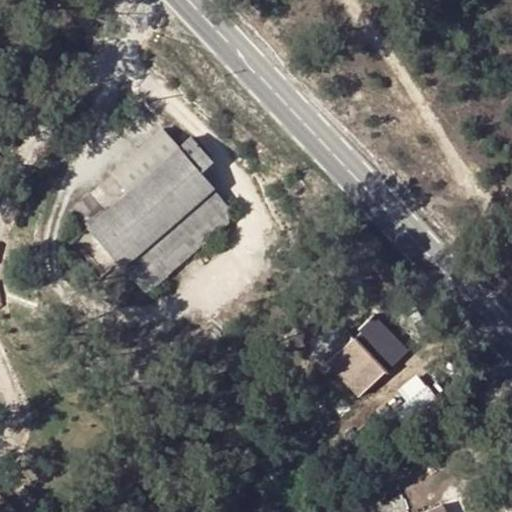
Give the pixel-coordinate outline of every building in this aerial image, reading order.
[(133,192),(89,229),(122,266),(212,188),(200,173),(211,163),(192,140),(179,151),(165,134),(118,174),(133,192)] [(225,208),(228,206),(212,188),(122,266),(146,293),(229,223),(225,218),(230,214),(225,208)] [(122,266),(89,229),(70,245),(102,282),(122,266)] [(338,322),(312,347),(329,365),(355,339),(338,322)] [(401,356),(372,325),(355,339),(329,365),(359,396),(401,356)] [(412,414),(438,393),(421,372),(395,393),(412,414)] [(332,408),(336,414),(343,409),(339,403),(332,408)]
